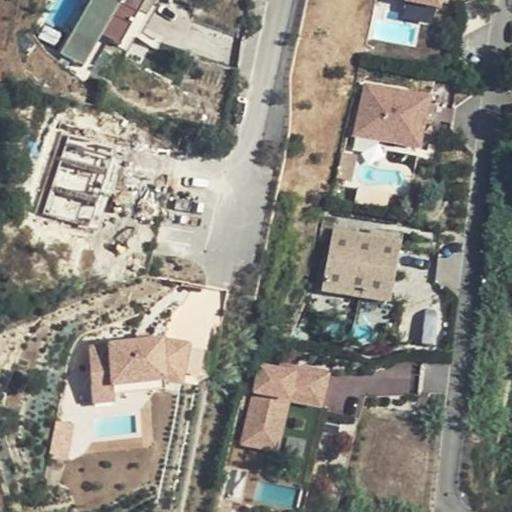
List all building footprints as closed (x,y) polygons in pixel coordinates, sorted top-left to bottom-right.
[(101,36),(121,45),(142,0),(87,0),(62,55),(87,67),(101,36)] [(402,0),(402,2),(442,9),(444,0),(402,0)] [(364,83),(354,134),(421,147),(431,96),(364,83)] [(333,228),(322,291),(390,302),(400,239),(333,228)] [(425,310),(420,343),(436,345),(441,312),(425,310)] [(89,345),(95,397),(117,395),(115,384),(166,378),(183,382),(192,343),(163,337),(89,345)] [(257,359),(240,442),(280,450),(289,403),(324,410),(331,374),(257,359)]
